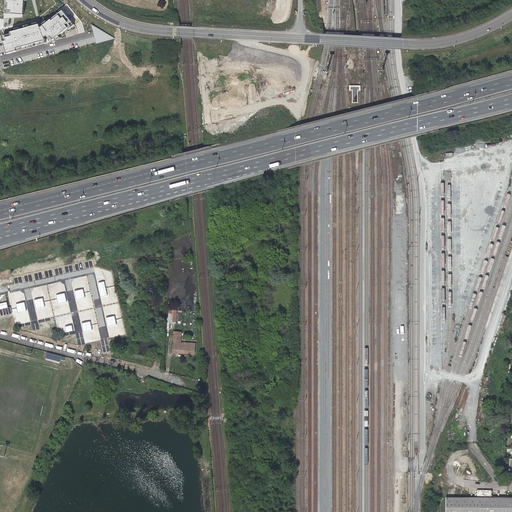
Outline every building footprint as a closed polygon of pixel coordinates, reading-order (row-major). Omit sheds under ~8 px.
[(5,0),(5,17),(27,18),(27,0),(5,0)] [(48,19),(8,30),(10,36),(1,39),(6,55),(50,43),(73,25),(61,9),(48,19)] [(361,89),(361,85),(350,85),(350,90),(353,90),(353,102),(359,102),(359,89),(361,89)] [(80,289),(87,287),(84,276),(78,278),(80,289)] [(39,291),(41,298),(48,297),(46,289),(39,291)] [(83,301),(84,308),(91,306),(90,299),(83,301)] [(12,306),(1,309),(2,316),(13,314),(12,306)] [(175,336),(174,341),(174,348),(173,348),(172,353),(195,355),(195,344),(180,342),(181,333),(175,332),(175,336)] [(45,358),(60,362),(61,360),(64,361),(64,358),(46,353),(45,358)] [(511,511),(511,497),(473,497),(448,497),(447,511),(511,511)]
